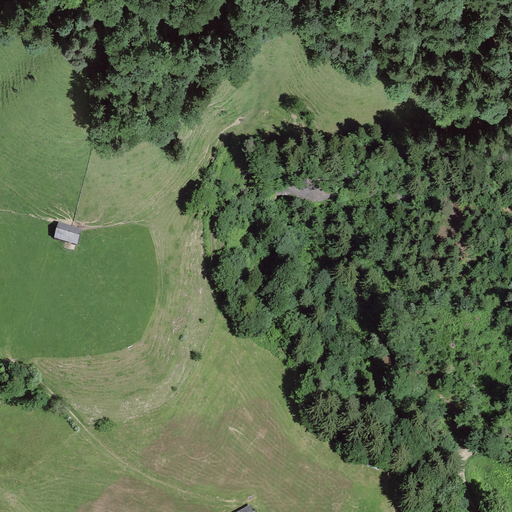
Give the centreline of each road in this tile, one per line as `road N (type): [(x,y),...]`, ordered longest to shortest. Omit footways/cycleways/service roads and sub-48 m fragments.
road 1 (track): [(259,500),(257,380),(218,278),(210,231),(219,172),(253,122)]
road 2 (track): [(21,365),(157,484),(218,502),(259,500),(263,511)]
